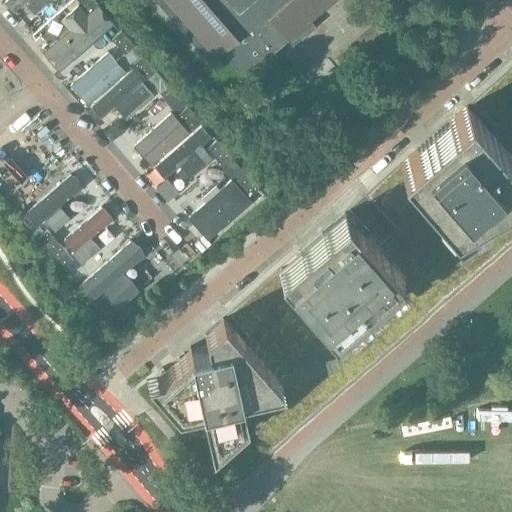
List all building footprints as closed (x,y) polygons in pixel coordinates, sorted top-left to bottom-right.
[(3,0),(2,2),(11,13),(23,3),(31,13),(46,0),(3,0)] [(65,31),(41,51),(56,71),(108,28),(92,7),(87,12),(77,0),(70,0),(53,16),(65,31)] [(93,0),(77,0),(87,12),(92,7),(97,4),(93,0)] [(154,0),(209,62),(221,53),(221,52),(246,81),(269,61),(276,55),(273,52),(280,46),(280,45),(277,42),(277,41),(283,36),(286,40),(331,1),(332,0),(154,0)] [(110,38),(123,54),(133,45),(119,30),(110,38)] [(102,35),(61,69),(70,80),(78,72),(85,80),(100,66),(94,58),(110,45),(102,35)] [(124,70),(131,63),(141,55),(133,45),(123,54),(116,60),(124,70)] [(141,55),(131,63),(145,78),(154,70),(141,55)] [(265,367),(226,401),(273,456),(511,248),(511,57),(218,314),(265,367)] [(124,70),(85,103),(97,116),(111,105),(123,117),(150,93),(141,81),(145,78),(131,63),(124,70)] [(311,107),(316,113),(329,103),(324,97),(311,107)] [(186,106),(176,115),(189,130),(199,121),(186,106)] [(132,140),(150,160),(187,130),(168,108),(132,140)] [(149,164),(160,178),(195,149),(183,135),(158,156),(149,164)] [(218,163),(227,155),(214,140),(205,148),(218,163)] [(227,155),(218,163),(227,173),(233,168),(237,173),(240,170),(227,155)] [(80,186),(69,172),(22,211),(33,225),(80,186)] [(229,177),(185,216),(205,239),(249,200),(229,177)] [(111,216),(102,206),(61,241),(69,251),(111,216)] [(35,238),(48,252),(58,244),(45,229),(35,238)] [(141,253),(130,241),(78,286),(88,298),(141,253)] [(58,244),(48,252),(61,267),(71,258),(58,244)] [(102,295),(92,304),(105,319),(115,310),(102,295)] [(211,451),(244,422),(246,420),(241,397),(283,388),(223,319),(221,320),(204,335),(205,340),(189,343),(190,347),(160,373),(145,376),(176,412),(200,406),(211,451)]
